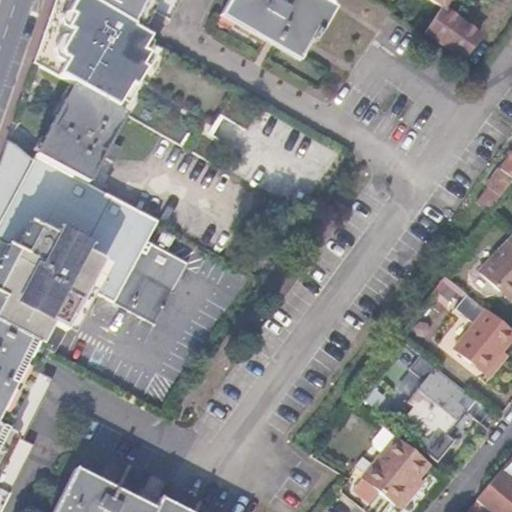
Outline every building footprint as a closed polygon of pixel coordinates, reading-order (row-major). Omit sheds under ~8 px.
[(54,0),(33,62),(44,68),(56,35),(62,33),(63,30),(61,23),(74,0),(54,0)] [(44,68),(71,84),(113,108),(153,39),(130,26),(84,0),(74,0),(61,23),(63,30),(62,33),(56,35),(44,68)] [(84,0),(130,26),(142,5),(166,18),(175,0),(84,0)] [(332,2),(328,0),(226,0),(218,13),(221,15),(225,10),(298,53),(296,58),(299,59),(310,39),(315,42),(321,31),(317,27),(332,2)] [(430,0),(442,9),(449,0),(430,0)] [(461,23),(442,9),(423,32),(422,33),(460,61),(478,36),(461,23)] [(71,84),(33,155),(86,184),(124,114),(113,108),(71,84)] [(6,140),(0,156),(0,241),(21,252),(13,268),(57,288),(64,276),(86,288),(153,325),(178,279),(146,261),(154,246),(146,242),(156,222),(86,184),(33,155),(6,140)] [(511,152),(488,187),(502,196),(511,182),(511,152)] [(163,230),(154,246),(165,252),(174,236),(163,230)] [(511,234),(478,269),(507,299),(511,293),(511,234)] [(40,317),(51,323),(64,330),(86,288),(64,276),(57,288),(13,268),(21,252),(0,241),(0,301),(2,298),(14,304),(27,311),(40,317)] [(2,298),(0,301),(0,324),(2,326),(14,304),(2,298)] [(2,326),(15,333),(27,311),(14,304),(2,326)] [(494,346),(507,331),(478,307),(446,346),(475,371),(494,346)] [(15,333),(28,340),(40,317),(27,311),(15,333)] [(28,340),(38,345),(51,323),(40,317),(28,340)] [(51,323),(38,345),(52,352),(64,330),(51,323)] [(0,511),(0,504),(29,445),(18,439),(48,379),(26,366),(38,345),(28,340),(15,333),(2,326),(0,324),(0,511)] [(500,350),(494,346),(475,371),(481,375),(500,350)] [(455,405),(464,394),(433,369),(405,403),(410,408),(402,419),(427,439),(435,428),(442,433),(460,409),(455,405)] [(416,479),(427,465),(394,438),(361,480),(394,507),(416,479)] [(511,453),(511,452),(495,471),(498,473),(511,484),(511,453)] [(187,511),(160,497),(153,510),(71,469),(48,511),(187,511)] [(511,511),(511,484),(498,473),(465,511),(480,511),(483,509),(486,511),(511,511)] [(422,484),(416,479),(394,507),(400,511),(422,484)]
